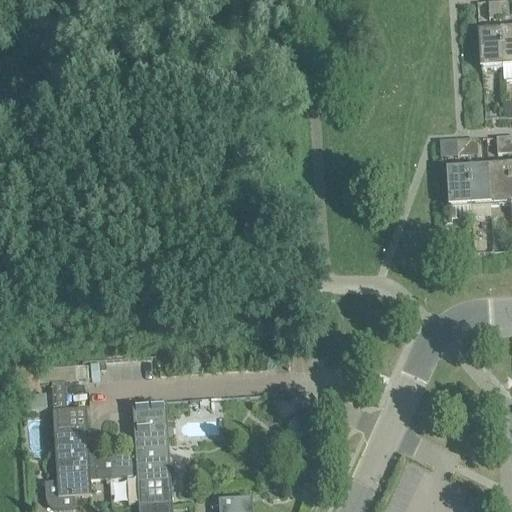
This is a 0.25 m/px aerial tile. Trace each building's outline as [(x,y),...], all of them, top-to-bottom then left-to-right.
[(507,4),(497,5),(498,21),(508,20),(507,4)] [(498,21),(497,5),(487,5),(488,22),(498,21)] [(511,32),(499,34),(501,71),(511,69),(511,32)] [(501,71),(499,34),(480,35),(479,33),(478,33),(480,73),(482,73),(482,72),(501,71)] [(507,157),(506,140),(496,141),(497,157),(507,157)] [(476,142),(466,143),(467,159),(477,158),(476,142)] [(467,159),(466,143),(456,143),(457,160),(467,159)] [(490,208),(510,206),(507,169),(488,170),(490,208)] [(470,209),(490,208),(488,170),(468,172),(470,209)] [(450,210),(470,209),(468,172),(448,173),(448,171),(446,171),(449,212),(450,211),(450,210)] [(87,369),(74,370),(75,382),(88,382),(87,369)] [(74,370),(38,372),(39,388),(51,387),(64,386),(75,386),(75,382),(74,370)] [(38,372),(10,374),(12,395),(39,394),(39,388),(38,372)] [(46,397),(28,398),(29,413),(47,412),(46,397)] [(137,481),(139,511),(170,509),(164,410),(165,410),(165,408),(132,411),(132,412),(133,412),(136,456),(111,458),(113,482),(137,481)] [(307,410),(293,417),(304,437),(318,430),(307,410)] [(88,484),(113,482),(111,458),(87,460),(84,415),(85,415),(85,413),(52,415),(52,417),(53,417),(57,487),(45,487),(46,503),(48,509),(52,511),(73,511),(73,501),(90,500),(90,498),(89,498),(88,484)] [(219,511),(250,511),(250,503),(251,503),(251,502),(218,504),(218,505),(219,505),(219,511)]
